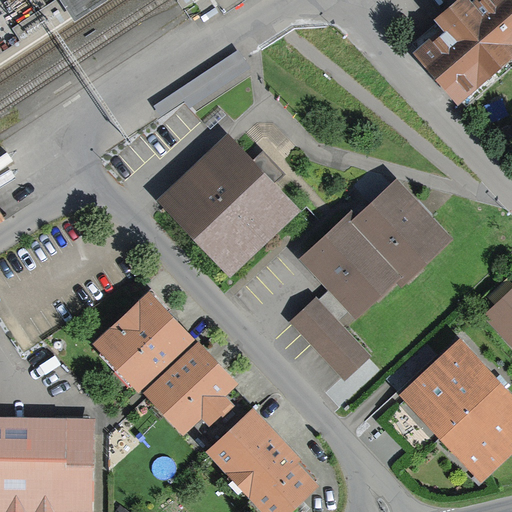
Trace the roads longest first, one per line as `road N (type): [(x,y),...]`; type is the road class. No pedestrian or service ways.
road 1 (unclassified): [(96,176),(327,425),(384,511)]
road 2 (unclassified): [(314,0),(231,40),(76,141),(77,156),(96,176)]
road 3 (unclassified): [(333,0),(511,193)]
